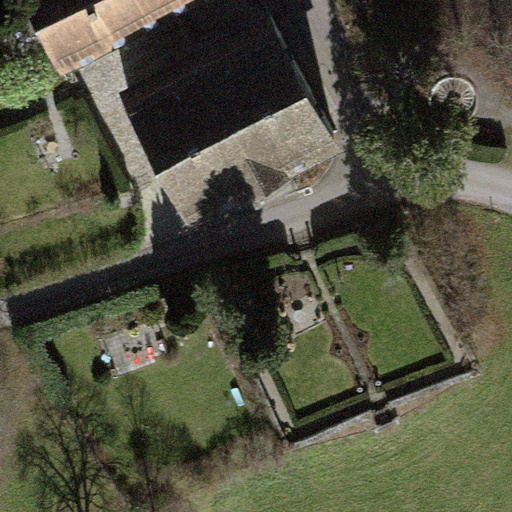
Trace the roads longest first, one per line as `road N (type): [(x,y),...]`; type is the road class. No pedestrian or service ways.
road 1 (unclassified): [(387,169),(304,207),(0,312)]
road 2 (residential): [(304,0),(387,169)]
road 3 (unclassified): [(511,197),(469,180),(387,169)]
